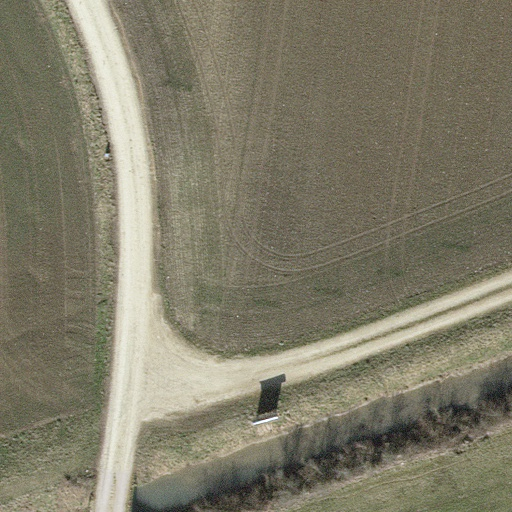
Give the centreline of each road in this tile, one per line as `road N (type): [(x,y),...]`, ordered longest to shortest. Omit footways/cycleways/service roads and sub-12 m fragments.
road 1 (track): [(93,0),(110,28),(144,183),(143,382),(110,511)]
road 2 (track): [(143,382),(256,372),(511,287)]
